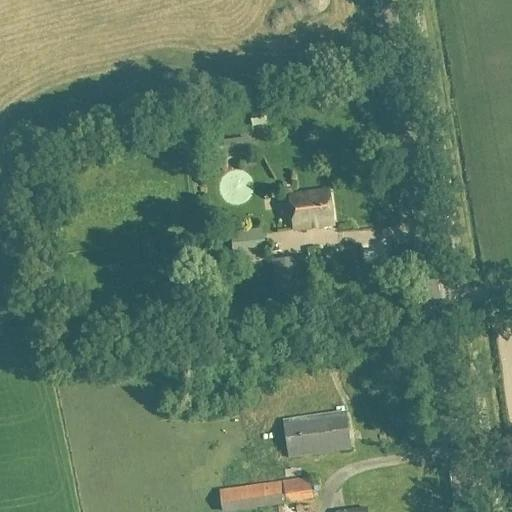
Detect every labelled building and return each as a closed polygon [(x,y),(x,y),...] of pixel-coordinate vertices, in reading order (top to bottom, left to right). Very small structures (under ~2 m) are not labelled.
[(256,117),(260,131),(273,127),(270,114),(256,117)] [(252,152),(250,137),(212,141),(214,157),(252,152)] [(288,196),(293,230),(335,225),(330,190),(288,196)] [(231,256),(265,253),(262,231),(229,234),(231,256)] [(296,258),(273,261),(277,295),(313,291),(311,280),(299,282),(296,258)] [(282,421),(287,459),(351,449),(345,412),(282,421)] [(309,477),(219,490),(222,511),(225,511),(313,500),(309,477)]
